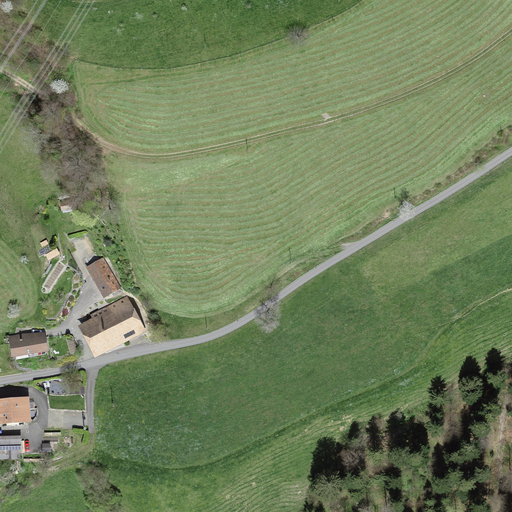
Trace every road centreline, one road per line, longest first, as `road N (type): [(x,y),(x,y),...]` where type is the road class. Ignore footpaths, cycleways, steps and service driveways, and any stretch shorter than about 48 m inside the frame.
road 1 (unclassified): [(0,381),(209,337),(511,151)]
road 2 (track): [(79,125),(135,154),(212,148),(398,96),(511,31)]
